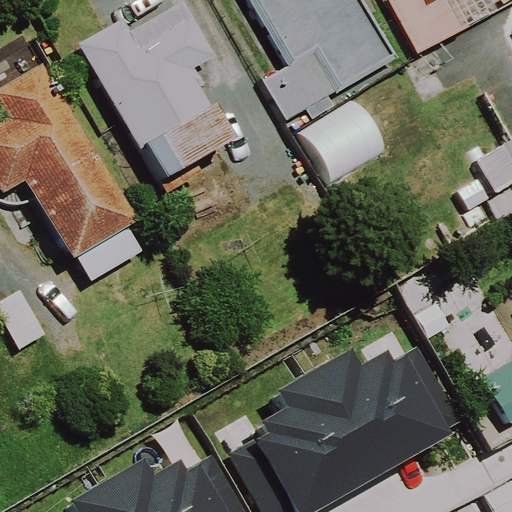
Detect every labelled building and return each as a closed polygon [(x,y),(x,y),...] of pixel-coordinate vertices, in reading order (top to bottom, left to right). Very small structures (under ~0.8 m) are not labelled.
[(305,112),(310,121),(328,111),(323,102),(388,65),(349,0),(238,0),(279,71),(254,85),(278,127),(305,112)] [(436,3),(441,0),(392,0),(379,7),(407,60),(453,37),(436,3)] [(203,64),(172,9),(119,38),(112,26),(68,51),(129,159),(132,157),(150,189),(218,151),(177,78),(203,64)] [(123,228),(31,70),(0,88),(0,196),(12,190),(58,268),(65,263),(80,288),(132,258),(117,232),(123,228)] [(296,186),(267,129),(208,159),(237,217),(296,186)] [(511,183),(511,182),(494,152),(469,167),(488,198),(511,183)] [(38,339),(12,295),(0,302),(0,333),(12,354),(38,339)] [(316,511),(434,446),(430,439),(453,426),(410,351),(386,365),(387,366),(377,372),(370,361),(344,376),(334,358),(260,400),(270,417),(244,432),(251,443),(245,446),(245,444),(219,459),(248,511),(316,511)] [(511,360),(471,383),(498,431),(511,422),(511,360)] [(231,511),(203,461),(179,475),(180,476),(169,482),(163,471),(137,486),(127,469),(53,510),(54,511),(231,511)]
